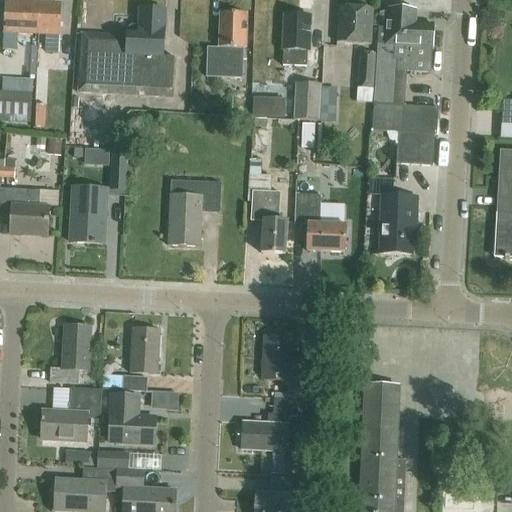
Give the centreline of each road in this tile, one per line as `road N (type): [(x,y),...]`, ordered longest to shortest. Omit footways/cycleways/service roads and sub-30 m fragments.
road 1 (residential): [(447,311),(465,0)]
road 2 (residential): [(212,299),(447,311)]
road 3 (residential): [(1,511),(14,290)]
road 4 (residential): [(212,299),(203,511)]
road 5 (residential): [(14,290),(212,299)]
